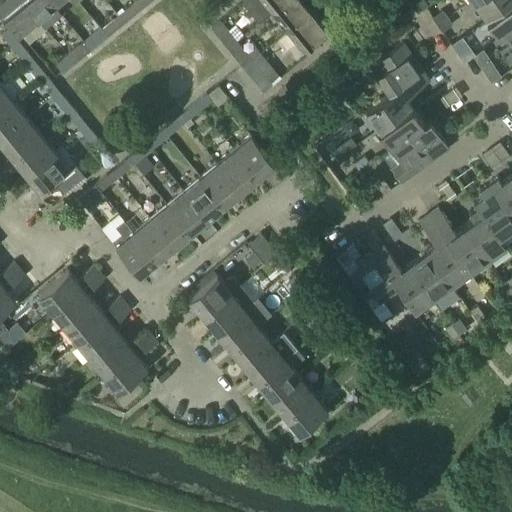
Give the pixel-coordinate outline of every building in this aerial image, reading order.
[(22,0),(0,0),(0,8),(19,31),(28,42),(45,28),(44,26),(36,16),(22,0)] [(50,0),(22,0),(36,16),(44,26),(60,12),(52,3),(50,0)] [(137,0),(136,0),(124,10),(130,16),(143,6),(137,0)] [(242,0),(240,2),(256,23),(270,12),(272,10),(283,0),(242,0)] [(303,0),(283,0),(272,10),(281,20),(279,22),(286,31),(288,29),(312,10),(303,0)] [(419,0),(412,5),(417,12),(426,6),(428,5),(424,0),(419,0)] [(474,0),(486,17),(510,0),(474,0)] [(511,0),(510,0),(486,17),(500,36),(506,31),(505,31),(511,25),(511,0)] [(443,9),(433,16),(437,23),(448,16),(443,9)] [(312,10),(288,29),(297,40),(294,42),(302,51),(328,30),(312,10)] [(453,23),(448,16),(437,23),(442,30),(453,23)] [(112,17),(101,27),(107,35),(119,25),(112,17)] [(219,19),(211,26),(220,37),(228,30),(219,19)] [(8,27),(2,33),(11,44),(18,38),(8,27)] [(101,27),(89,36),(96,44),(107,35),(101,27)] [(18,38),(11,44),(20,55),(27,50),(18,38)] [(236,39),(228,46),(237,57),(243,65),(251,59),(261,51),(254,43),(245,50),(236,39)] [(403,41),(375,60),(381,69),(376,73),(389,92),(423,69),(403,41)] [(78,45),(67,54),(74,62),(85,53),(78,45)] [(469,47),(459,54),(464,61),(473,55),(474,54),(469,47)] [(251,59),(243,65),(252,76),(260,70),(270,62),(261,51),(251,59)] [(473,56),(481,67),(489,62),(481,51),(473,56)] [(67,54),(55,63),(62,72),(74,62),(67,54)] [(36,61),(29,67),(39,78),(45,73),(36,61)] [(491,67),(484,72),(491,82),(498,77),(491,67)] [(389,92),(365,109),(378,128),(412,104),(405,95),(429,78),(423,69),(389,92)] [(45,73),(39,78),(48,89),(55,84),(52,81),(45,73)] [(341,78),(333,83),(341,93),(348,88),(341,78)] [(0,109),(13,99),(0,83),(0,109)] [(207,92),(195,101),(201,108),(212,99),(207,92)] [(63,95),(57,100),(66,112),(73,106),(63,95)] [(13,99),(0,109),(0,137),(27,116),(13,99)] [(195,101),(184,110),(190,117),(201,108),(195,101)] [(412,104),(378,128),(391,146),(396,142),(424,122),(424,121),(412,104)] [(73,106),(66,112),(75,123),(82,117),(73,106)] [(27,116),(0,137),(0,139),(13,155),(40,132),(27,116)] [(396,142),(391,146),(401,161),(392,167),(401,180),(420,166),(449,146),(429,118),(424,121),(424,122),(396,142)] [(173,119),(162,128),(168,135),(179,126),(173,119)] [(91,128),(78,138),(84,146),(90,141),(93,145),(100,139),(91,128)] [(162,128),(151,138),(156,145),(168,135),(162,128)] [(40,132),(13,155),(26,172),(54,149),(40,132)] [(251,133),(233,148),(256,175),(274,161),(251,133)] [(350,136),(340,143),(345,151),(355,143),(350,136)] [(140,147),(129,156),(134,163),(146,153),(140,147)] [(233,148),(216,161),(239,189),(256,175),(233,148)] [(54,149),(26,172),(40,189),(52,180),(62,192),(84,174),(72,161),(67,165),(54,149)] [(364,155),(354,162),(358,169),(369,162),(364,155)] [(119,164),(117,165),(123,172),(134,163),(129,156),(119,164)] [(216,161),(200,175),(223,203),(239,189),(216,161)] [(107,174),(95,183),(101,190),(112,181),(107,174)] [(498,175),(489,182),(511,215),(511,175),(511,174),(502,181),(498,175)] [(200,175),(183,189),(206,216),(223,203),(200,175)] [(383,177),(376,182),(383,193),(390,188),(383,177)] [(483,194),(474,200),(478,206),(478,205),(498,233),(506,244),(511,239),(511,215),(489,182),(479,188),(483,194)] [(84,192),(78,198),(84,205),(90,201),(93,205),(105,195),(101,190),(95,183),(84,192)] [(183,189),(166,203),(189,230),(206,216),(183,189)] [(166,203),(150,216),(172,244),(189,230),(166,203)] [(473,217),(464,224),(487,257),(506,244),(498,233),(478,205),(478,206),(469,212),(473,217)] [(438,206),(428,212),(469,270),(487,257),(464,224),(455,230),(438,206)] [(428,212),(419,219),(436,243),(428,249),(451,283),(469,270),(428,212)] [(150,216),(133,230),(156,258),(172,244),(150,216)] [(121,233),(112,240),(116,244),(138,272),(156,258),(133,230),(124,219),(116,226),(121,233)] [(260,230),(247,240),(264,262),(270,258),(277,252),(260,230)] [(384,244),(374,251),(398,284),(397,284),(415,309),(433,295),(409,262),(401,268),(384,244)] [(347,248),(336,256),(346,271),(367,299),(373,308),(383,302),(379,297),(397,284),(398,284),(374,251),(357,263),(347,248)] [(428,249),(409,262),(433,295),(451,283),(428,249)] [(277,252),(270,258),(279,269),(287,263),(277,252)] [(14,261),(2,271),(7,277),(19,268),(14,261)] [(94,264),(82,273),(88,280),(99,271),(94,264)] [(19,268),(7,277),(13,284),(25,275),(19,268)] [(68,268),(39,292),(50,306),(45,310),(47,313),(82,285),(68,268)] [(99,271),(88,280),(93,287),(105,278),(99,271)] [(217,273),(189,296),(203,313),(231,290),(240,282),(234,274),(224,281),(217,273)] [(296,274),(288,280),(297,291),(305,285),(296,274)] [(504,281),(497,286),(504,297),(511,292),(504,281)] [(2,282),(0,282),(0,310),(15,298),(2,282)] [(231,290),(203,313),(217,330),(245,307),(254,299),(240,282),(231,290)] [(82,285),(47,313),(50,316),(54,312),(65,325),(95,300),(82,285)] [(305,285),(297,291),(307,302),(314,296),(305,285)] [(120,296),(108,305),(114,312),(125,302),(120,296)] [(95,300),(65,325),(76,338),(71,342),(73,345),(108,317),(95,300)] [(125,302),(114,312),(119,318),(131,309),(125,302)] [(478,305),(470,310),(478,321),(485,316),(478,305)] [(245,307),(217,330),(231,347),(259,324),(245,307)] [(323,307),(315,313),(325,324),(332,318),(323,307)] [(9,311),(0,318),(4,322),(10,323),(15,319),(9,311)] [(108,317),(73,345),(75,347),(80,343),(91,357),(120,332),(108,317)] [(327,327),(320,332),(328,341),(341,330),(332,318),(325,324),(327,327)] [(460,318),(453,323),(460,333),(467,329),(460,318)] [(8,330),(16,339),(24,332),(17,323),(8,330)] [(453,323),(446,328),(453,338),(460,333),(453,323)] [(259,324),(231,347),(244,363),(272,340),(259,324)] [(146,327),(134,337),(140,343),(151,334),(146,327)] [(272,340),(244,363),(249,369),(258,380),(272,369),(286,357),(297,348),(284,331),(272,340)] [(120,332),(91,357),(101,369),(101,370),(96,374),(98,376),(108,369),(133,348),(120,332)] [(151,334),(140,343),(145,350),(157,341),(151,334)] [(414,339),(401,348),(413,365),(426,356),(414,339)] [(350,341),(343,347),(352,358),(360,352),(350,341)] [(108,369),(98,376),(101,379),(106,375),(116,388),(111,393),(122,407),(144,389),(139,383),(133,376),(142,369),(147,365),(133,348),(108,369)] [(272,369),(258,380),(272,397),(300,374),(296,369),(294,366),(304,357),(297,348),(286,357),(272,369)] [(360,352),(352,358),(361,369),(369,363),(360,352)] [(300,374),(272,397),(286,413),(313,390),(300,374)] [(313,390),(286,413),(300,431),(328,408),(313,390)]
